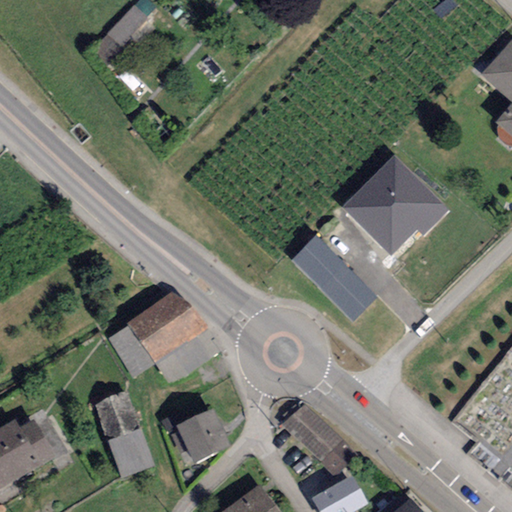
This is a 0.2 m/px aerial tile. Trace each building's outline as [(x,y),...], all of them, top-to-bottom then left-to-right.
[(141,6),(96,48),(113,66),(158,24),(141,6)] [(511,39),(481,75),(511,102),(511,104),(496,122),(499,125),(498,129),(498,134),(499,138),(501,141),(504,144),(508,146),(511,146),(511,39)] [(449,211),(393,157),(343,207),(393,255),(417,230),(424,237),(449,211)] [(378,297),(315,236),(291,261),(354,321),(378,297)] [(171,291),(126,323),(129,326),(154,364),(203,330),(206,327),(171,291)] [(134,377),(154,364),(129,326),(108,340),(134,377)] [(219,353),(203,330),(154,364),(170,386),(219,353)] [(128,391),(93,404),(121,478),(155,466),(128,391)] [(305,403),(283,426),(335,477),(358,454),(348,445),(305,403)] [(212,408),(177,426),(195,463),(231,445),(212,408)] [(16,420),(0,429),(0,489),(55,459),(34,420),(20,428),(16,420)] [(352,474),(310,498),(318,511),(355,511),(369,504),(352,474)] [(279,511),(259,485),(223,511),(279,511)] [(420,511),(408,499),(393,511),(420,511)]
